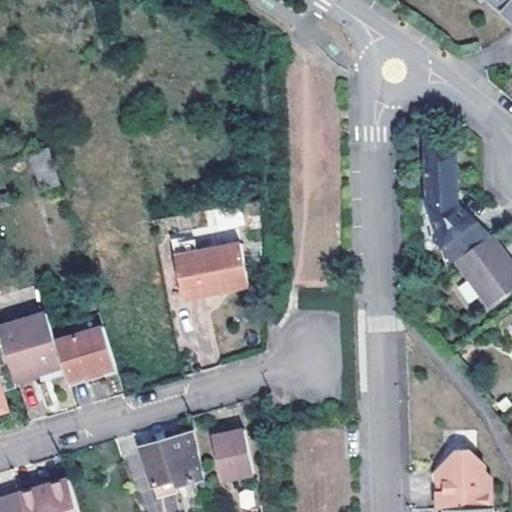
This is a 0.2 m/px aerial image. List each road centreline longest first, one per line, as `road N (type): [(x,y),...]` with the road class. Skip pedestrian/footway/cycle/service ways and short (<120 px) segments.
road 1 (residential): [(387,511),(374,121),(394,70)]
road 2 (residential): [(0,451),(301,360)]
road 3 (residential): [(394,70),(451,85),(503,127)]
